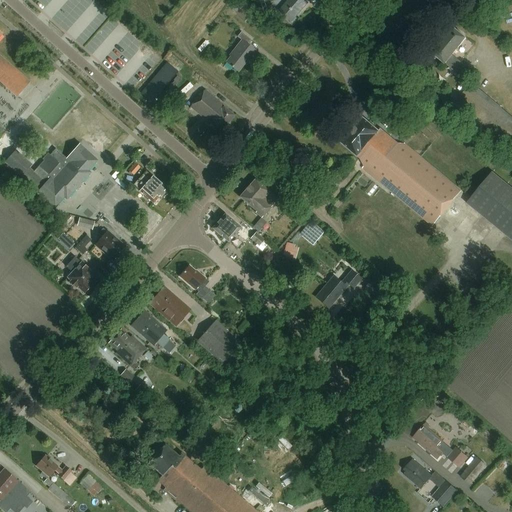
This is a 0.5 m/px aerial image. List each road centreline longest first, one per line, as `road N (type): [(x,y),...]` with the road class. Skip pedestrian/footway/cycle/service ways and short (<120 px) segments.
road 1 (unclassified): [(383,511),(341,395),(307,340),(183,223)]
road 2 (unclassified): [(214,181),(11,0)]
road 3 (secondary): [(15,409),(183,223)]
road 4 (secondary): [(214,181),(363,0)]
road 5 (unclassified): [(144,511),(15,409)]
